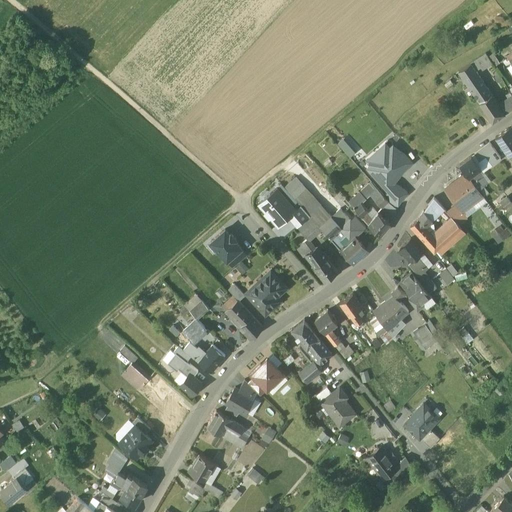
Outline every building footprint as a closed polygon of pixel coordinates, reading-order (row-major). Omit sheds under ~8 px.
[(486,52),(470,63),(475,70),(490,59),(486,52)] [(470,63),(459,71),(468,85),(480,77),(475,70),(470,63)] [(503,79),(499,73),(494,76),(498,82),(503,79)] [(480,77),(468,85),(480,102),(491,94),(486,87),(485,84),(480,77)] [(491,94),(480,102),(493,121),(504,113),(498,104),(491,94)] [(511,94),(498,104),(504,113),(511,107),(511,94)] [(511,125),(496,136),(509,155),(511,152),(511,125)] [(368,164),(389,187),(397,180),(395,178),(412,163),(393,141),(391,143),(387,138),(368,154),(373,160),(368,164)] [(490,142),(471,155),(476,162),(495,149),(490,142)] [(471,155),(460,164),(466,173),(469,176),(477,170),(481,168),(471,155)] [(477,170),(469,176),(479,189),(487,183),(477,170)] [(302,202),(313,214),(323,205),(295,173),(285,182),(302,202)] [(466,173),(446,188),(457,204),(462,210),(463,210),(483,195),(479,189),(469,176),(466,173)] [(371,177),(349,197),(354,203),(361,197),(361,198),(377,184),(371,177)] [(409,193),(397,180),(389,187),(384,191),(389,197),(398,203),(409,193)] [(289,213),(297,207),(277,184),(258,200),(265,208),(268,205),(274,212),(271,215),(278,223),(289,213)] [(381,188),(374,195),(382,203),(389,197),(384,191),(381,188)] [(511,202),(504,193),(492,202),(495,206),(501,202),(506,207),(511,202)] [(361,197),(354,203),(362,212),(367,208),(369,206),(361,198),(361,197)] [(434,197),(424,210),(432,219),(444,209),(434,197)] [(297,207),(289,213),(308,235),(309,236),(322,224),(320,222),(313,214),(302,202),(297,207)] [(457,204),(447,212),(455,220),(457,222),(467,215),(463,210),(462,210),(457,204)] [(323,205),(313,214),(320,222),(331,213),(323,205)] [(331,213),(320,222),(322,224),(331,234),(336,230),(335,229),(350,215),(340,205),(331,213)] [(378,208),(373,214),(367,208),(362,212),(369,219),(381,229),(390,218),(378,208)] [(424,210),(418,219),(410,225),(425,241),(434,233),(433,232),(426,224),(432,219),(424,210)] [(434,233),(425,241),(434,251),(462,227),(457,222),(455,220),(442,232),(436,229),(433,232),(434,233)] [(230,230),(225,224),(211,237),(227,255),(241,243),(235,236),(236,235),(231,229),(230,230)] [(499,226),(492,231),(500,241),(507,236),(499,226)] [(355,233),(344,242),(342,240),(343,238),(336,230),(331,234),(353,259),(367,246),(355,233)] [(308,235),(297,242),(303,251),(306,249),(313,244),(313,243),(314,242),(309,236),(308,235)] [(411,237),(400,247),(406,255),(407,254),(412,260),(421,270),(426,266),(417,255),(422,251),(411,237)] [(247,249),(241,243),(227,255),(232,261),(247,249)] [(318,251),(313,244),(306,249),(315,262),(321,258),(318,253),(319,252),(318,251)] [(323,247),(318,251),(319,252),(318,253),(321,258),(328,254),(323,247)] [(315,262),(315,263),(325,276),(337,267),(328,254),(321,258),(315,262)] [(271,266),(247,288),(266,309),(273,302),(269,298),(286,282),(271,266)] [(455,278),(446,267),(440,273),(448,283),(455,278)] [(424,270),(417,276),(425,286),(432,281),(424,270)] [(425,288),(412,271),(402,279),(406,284),(408,284),(408,287),(411,291),(413,291),(413,293),(414,294),(420,302),(421,301),(430,295),(425,288)] [(245,291),(235,279),(228,285),(238,295),(239,296),(245,291)] [(436,287),(432,281),(425,286),(429,292),(436,287)] [(405,294),(398,284),(392,288),(394,291),(394,290),(399,297),(405,294)] [(353,288),(340,298),(350,311),(351,311),(358,321),(360,320),(363,317),(360,312),(359,313),(355,308),(363,302),(353,288)] [(394,291),(385,297),(387,300),(376,308),(387,324),(399,316),(400,317),(409,310),(399,297),(394,290),(394,291)] [(420,302),(414,294),(408,298),(417,310),(424,305),(421,301),(420,302)] [(203,295),(190,306),(198,314),(210,304),(203,295)] [(238,295),(225,306),(232,313),(244,301),(239,296),(238,295)] [(244,301),(232,313),(240,322),(253,311),(244,301)] [(328,306),(315,316),(325,327),(335,341),(340,336),(330,323),(337,318),(328,306)] [(253,311),(240,322),(250,334),(263,322),(253,311)] [(377,312),(371,317),(375,322),(381,318),(377,312)] [(197,314),(185,326),(193,334),(195,336),(207,325),(197,314)] [(320,335),(305,315),(292,325),(308,345),(320,335)] [(387,324),(393,332),(405,323),(400,317),(399,316),(387,324)] [(384,321),(377,326),(387,339),(392,335),(388,326),(384,321)] [(436,340),(425,324),(415,330),(425,347),(426,347),(436,340)] [(185,325),(175,335),(185,344),(193,334),(185,326),(185,325)] [(474,338),(465,327),(459,331),(469,343),(474,338)] [(445,336),(440,328),(433,333),(439,340),(445,336)] [(320,335),(308,345),(316,354),(328,344),(320,335)] [(213,340),(207,347),(204,345),(202,347),(192,339),(186,346),(211,367),(225,352),(213,340)] [(128,360),(137,351),(127,340),(117,349),(128,360)] [(349,341),(341,347),(346,354),(354,347),(349,341)] [(176,348),(188,357),(191,353),(180,344),(176,348)] [(328,344),(316,354),(321,359),(332,350),(328,344)] [(194,372),(199,367),(188,357),(176,348),(167,359),(185,374),(189,368),(194,372)] [(267,355),(252,370),(266,383),(267,385),(282,370),(267,355)] [(315,356),(300,369),(307,378),(311,375),(314,378),(318,375),(315,371),(322,365),(315,356)] [(150,372),(134,357),(122,369),(139,384),(150,372)] [(371,375),(368,367),(362,369),(364,377),(371,375)] [(194,372),(189,368),(185,374),(180,380),(193,391),(203,380),(194,372)] [(150,372),(139,384),(149,393),(154,387),(151,384),(156,378),(150,372)] [(272,389),(288,375),(285,372),(270,387),(272,389)] [(266,383),(255,373),(249,379),(257,387),(260,390),(266,383)] [(249,379),(245,375),(239,385),(239,386),(253,394),(257,387),(249,379)] [(239,385),(235,383),(227,398),(229,399),(240,406),(245,408),(253,394),(239,386),(239,385)] [(326,383),(316,391),(321,397),(332,389),(326,383)] [(332,389),(321,397),(338,419),(345,414),(347,415),(355,409),(344,395),(347,393),(339,383),(332,389)] [(163,398),(154,390),(150,395),(159,403),(163,398)] [(173,394),(170,391),(163,398),(159,403),(171,414),(182,402),(177,397),(179,395),(175,391),(173,394)] [(395,403),(391,398),(386,401),(390,406),(395,403)] [(240,406),(229,399),(226,405),(237,411),(240,406)] [(424,403),(404,423),(420,438),(420,437),(429,428),(437,419),(431,413),(433,411),(424,403)] [(244,423),(217,406),(208,422),(222,431),(223,430),(226,425),(238,432),(239,431),(244,423)] [(151,424),(138,412),(132,418),(135,421),(136,420),(146,430),(151,424)] [(135,421),(120,437),(137,452),(142,446),(142,447),(146,447),(148,444),(148,441),(147,440),(152,435),(146,430),(136,420),(135,421)] [(270,422),(262,434),(269,438),(277,426),(270,422)] [(238,432),(226,425),(223,430),(231,435),(229,439),(242,446),(243,444),(246,446),(250,441),(243,436),(244,434),(239,431),(238,432)] [(317,434),(323,440),(329,432),(323,426),(317,434)] [(429,428),(420,437),(431,447),(440,437),(429,428)] [(338,437),(345,439),(348,431),(340,429),(338,437)] [(381,441),(370,450),(377,458),(374,460),(383,472),(384,473),(387,471),(396,464),(398,462),(381,441)] [(128,453),(117,444),(108,458),(111,459),(106,466),(115,474),(119,467),(128,453)] [(200,450),(193,462),(195,463),(191,469),(205,477),(215,460),(200,450)] [(20,456),(9,464),(14,471),(25,463),(20,456)] [(398,462),(396,464),(400,470),(405,476),(413,467),(405,456),(398,462)] [(392,477),(400,470),(396,464),(387,471),(392,477)] [(263,473),(253,465),(248,471),(258,479),(263,473)] [(147,480),(133,471),(133,472),(128,470),(127,472),(119,467),(115,474),(141,490),(147,480)] [(18,471),(0,486),(10,497),(23,487),(18,481),(22,477),(18,471)] [(384,473),(383,472),(377,478),(382,484),(392,477),(387,471),(384,473)] [(141,490),(115,474),(112,479),(120,484),(123,483),(125,485),(121,491),(135,500),(141,490)] [(206,485),(191,475),(188,480),(200,489),(202,487),(204,488),(206,485)] [(27,483),(22,477),(18,481),(23,487),(27,483)] [(219,493),(223,488),(208,478),(204,484),(219,493)] [(116,489),(104,481),(101,486),(113,494),(116,489)] [(186,493),(194,497),(196,493),(195,491),(197,487),(192,483),(186,493)] [(77,492),(67,506),(73,511),(74,511),(75,511),(77,509),(85,499),(77,492)] [(511,511),(511,502),(504,495),(493,507),(498,511),(511,511)] [(125,511),(113,504),(109,511),(106,510),(106,506),(98,501),(94,506),(103,511),(125,511)] [(103,511),(94,506),(90,503),(87,508),(91,511),(92,511),(103,511)]
